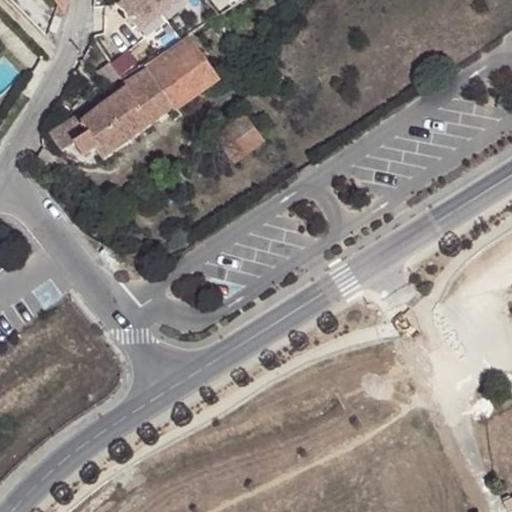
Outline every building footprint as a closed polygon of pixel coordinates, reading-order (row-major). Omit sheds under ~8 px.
[(64,14),(65,13),(67,0),(54,0),(59,6),(64,14)] [(126,0),(120,5),(142,34),(184,0),(126,0)] [(62,152),(74,144),(82,156),(95,148),(104,161),(152,125),(173,108),(175,110),(219,79),(217,76),(194,44),(155,72),(151,67),(121,86),(124,90),(83,121),(79,115),(49,134),(62,152)] [(110,64),(98,71),(109,87),(121,79),(110,64)] [(214,137),(234,164),(265,142),(245,114),(214,137)] [(502,499),(508,511),(511,511),(511,498),(511,499),(509,495),(502,499)]
